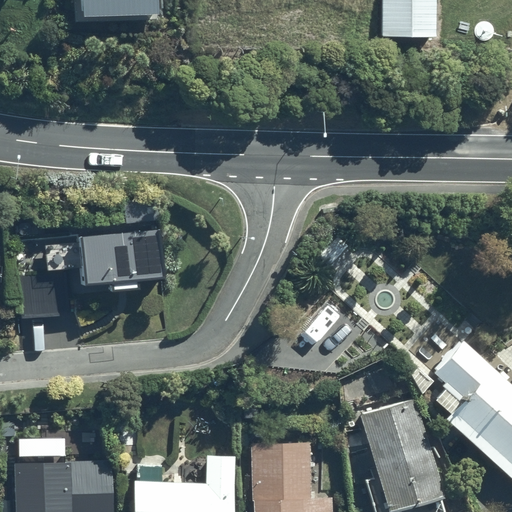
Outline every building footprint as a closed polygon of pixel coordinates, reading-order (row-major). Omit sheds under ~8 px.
[(85,0),(86,12),(161,11),(160,0),(85,0)] [(434,0),(376,0),(377,40),(435,40),(434,0)] [(27,272),(18,273),(21,319),(72,316),(71,296),(118,293),(118,289),(143,287),(143,278),(168,277),(165,225),(83,229),(83,238),(25,242),(27,272)] [(470,396),(452,415),(511,472),(511,380),(465,336),(437,365),(470,396)] [(451,493),(420,395),(364,413),(395,510),(451,493)] [(316,438),(256,438),(255,511),(336,511),(336,488),(316,487),(316,438)] [(209,480),(137,477),(135,511),(239,511),(242,454),(210,453),(209,480)] [(115,511),(115,460),(19,460),(18,511),(115,511)]
